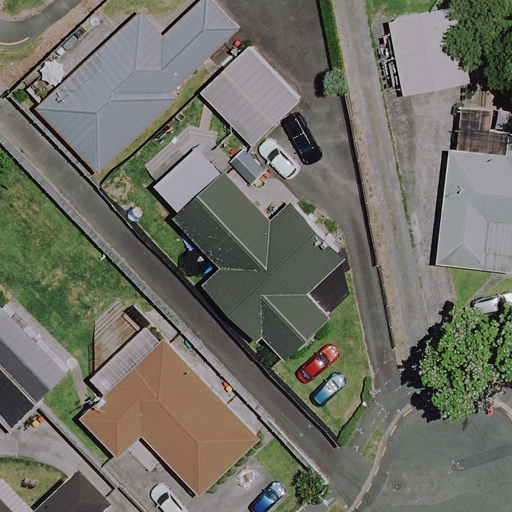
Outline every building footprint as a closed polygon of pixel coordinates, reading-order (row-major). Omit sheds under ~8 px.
[(242,27),(217,0),(192,0),(161,29),(146,13),(100,56),(106,63),(52,113),(105,169),(182,97),(175,90),(242,27)] [(475,81),(462,8),(397,20),(410,93),(475,81)] [(305,98),(254,44),(206,90),(257,144),(305,98)] [(511,149),(511,154),(455,149),(444,263),(511,268),(511,149)] [(280,223),(229,173),(183,218),(230,265),(212,283),(291,362),(334,318),(315,300),(353,262),(297,206),(280,223)] [(75,378),(36,335),(51,322),(22,290),(0,309),(0,411),(17,430),(75,378)] [(266,438),(171,342),(90,421),(123,455),(146,432),(208,496),(266,438)] [(100,511),(72,483),(41,511),(27,511),(0,483),(0,511),(100,511)]
